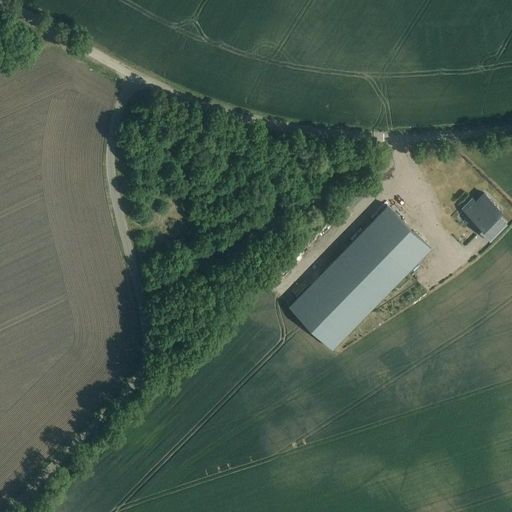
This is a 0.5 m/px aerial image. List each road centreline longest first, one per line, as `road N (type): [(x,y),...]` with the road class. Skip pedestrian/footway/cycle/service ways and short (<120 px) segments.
road 1 (unclassified): [(9,511),(133,386),(146,361),(110,169),(112,134),(132,77)]
road 2 (tertiary): [(132,77),(291,129),(399,139),(511,127)]
road 3 (tertiary): [(132,77),(1,0)]
